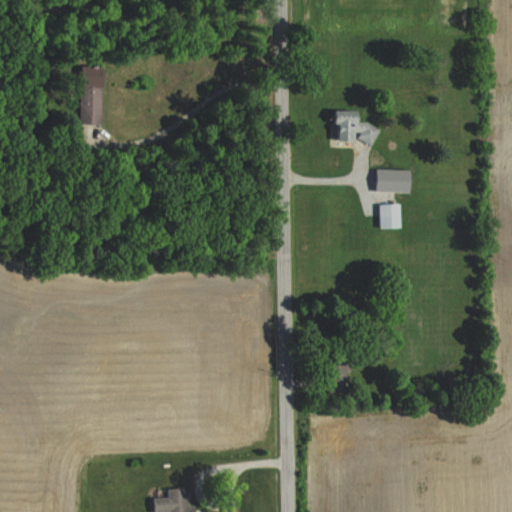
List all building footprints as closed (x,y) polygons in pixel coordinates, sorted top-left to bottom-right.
[(79,112),(99,113),(99,76),(79,75),(79,112)] [(346,131),(370,133),(370,123),(346,121),(346,112),(325,110),(323,141),(345,142),(346,131)] [(406,170),(368,169),(368,191),(406,192),(406,170)] [(373,204),(373,227),(394,227),(393,203),(373,204)] [(160,496),(146,497),(146,511),(150,511),(161,511),(160,511),(181,511),(180,487),(159,488),(160,496)]
